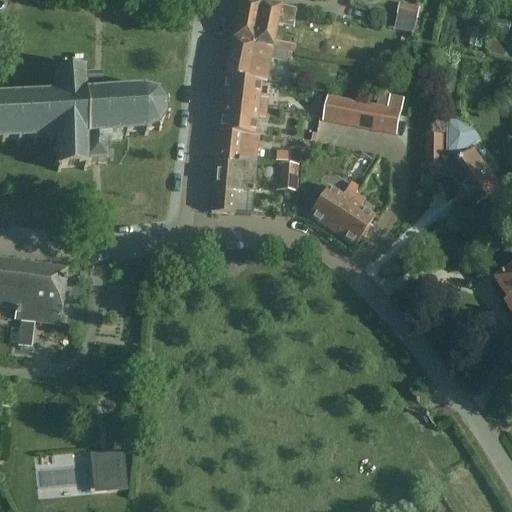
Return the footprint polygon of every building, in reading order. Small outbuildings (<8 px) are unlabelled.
[(292,28),(295,10),(242,0),(239,0),(232,41),(277,50),(288,52),(290,45),(274,41),(277,25),(292,28)] [(400,4),(397,16),(407,18),(410,7),(400,4)] [(276,53),(277,50),(232,41),(225,76),(260,81),(266,82),(272,52),(276,53)] [(103,92),(88,93),(88,89),(85,89),(85,85),(101,84),(101,73),(84,74),(84,69),(54,71),(55,95),(51,95),(50,90),(47,90),(47,95),(35,95),(34,91),(31,91),(31,95),(19,96),(19,92),(15,92),(15,96),(3,97),(3,92),(0,92),(0,146),(3,146),(3,141),(16,141),(16,145),(19,145),(19,141),(32,140),(32,145),(36,145),(35,140),(48,140),(48,144),(51,144),(51,139),(55,139),(55,152),(52,152),(52,155),(55,155),(56,166),(52,166),(52,169),(56,169),(57,169),(57,173),(60,173),(59,169),(83,168),(83,172),(86,171),(85,168),(86,168),(86,167),(90,167),(90,165),(105,164),(105,160),(106,160),(106,159),(106,158),(108,158),(107,156),(106,156),(105,148),(107,147),(107,145),(105,145),(105,139),(108,139),(108,135),(124,134),(124,138),(127,138),(127,134),(143,133),(143,137),(147,137),(146,133),(155,129),(158,132),(161,130),(158,127),(163,118),(168,120),(168,117),(164,115),(164,105),(168,104),(167,101),(163,103),(156,95),(159,91),(156,90),(154,93),(144,90),(144,86),(141,86),(141,90),(125,91),(125,87),(122,87),(122,91),(106,92),(106,88),(103,88),(103,92)] [(258,99),(260,81),(225,76),(221,106),(265,111),(267,100),(258,99)] [(336,125),(341,100),(328,98),(324,123),(336,125)] [(391,99),(388,110),(383,134),(396,137),(403,101),(391,99)] [(348,127),(353,103),(341,100),(336,125),(348,127)] [(360,130),(365,105),(353,103),(348,127),(360,130)] [(372,132),(377,107),(365,105),(360,130),(372,132)] [(264,121),(265,111),(221,106),(218,133),(254,137),(254,136),(256,120),(264,121)] [(383,134),(388,110),(377,107),(372,132),(383,134)] [(476,131),(459,122),(450,122),(449,131),(449,152),(456,156),(473,144),(481,139),(476,131)] [(258,137),(254,136),(254,137),(218,133),(214,163),(237,165),(237,160),(256,162),(258,137)] [(443,137),(427,137),(426,169),(442,169),(443,137)] [(447,169),(474,209),(501,191),(474,151),(447,169)] [(286,155),(274,155),(274,163),(286,163),(286,155)] [(265,162),(256,162),(237,160),(237,165),(214,163),(210,214),(251,217),(253,180),(259,181),(260,168),(265,168),(265,162)] [(295,193),(297,168),(277,167),(275,192),(295,193)] [(341,198),(327,188),(307,218),(354,249),(374,219),(359,209),(364,202),(346,190),(341,198)] [(0,262),(0,296),(18,300),(15,321),(22,321),(33,323),(60,327),(67,272),(0,262)] [(511,270),(496,281),(509,301),(505,303),(511,313),(511,270)] [(82,450),(31,451),(32,480),(83,479),(82,450)] [(97,459),(100,490),(113,489),(122,488),(119,456),(109,457),(109,458),(97,459)]
